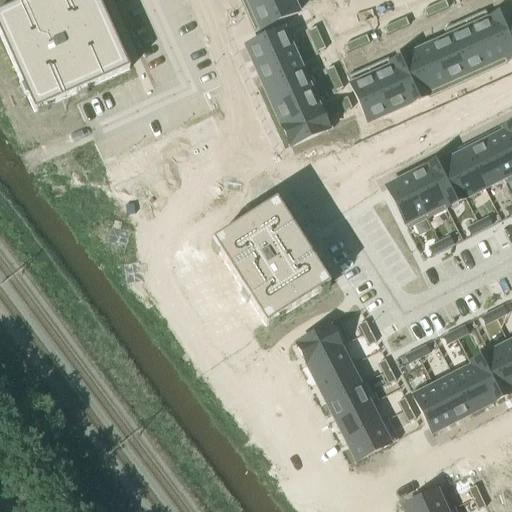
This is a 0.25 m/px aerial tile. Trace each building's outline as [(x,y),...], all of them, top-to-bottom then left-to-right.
[(27,0),(0,12),(0,21),(2,26),(0,26),(0,38),(21,86),(17,87),(23,100),(27,98),(33,112),(36,111),(33,105),(42,101),(45,107),(75,94),(73,88),(82,83),(85,89),(128,70),(127,67),(121,70),(117,61),(123,58),(96,0),(27,0)] [(245,0),(250,9),(270,0),(245,0)] [(270,0),(250,9),(259,30),(297,13),(291,0),(270,0)] [(444,1),(433,6),(436,13),(447,8),(444,1)] [(433,6),(422,10),(425,18),(436,13),(433,6)] [(484,11),(483,12),(506,62),(511,59),(511,23),(505,7),(486,16),(484,11)] [(483,12),(463,20),(484,67),(503,59),(505,62),(506,62),(483,12)] [(405,18),(394,23),(397,31),(408,26),(405,18)] [(463,20),(444,29),(465,76),(484,67),(463,20)] [(394,23),(383,28),(386,36),(397,31),(394,23)] [(315,28),(307,31),(312,42),(320,39),(315,28)] [(287,29),(245,47),(254,68),(296,49),(287,29)] [(445,34),(426,42),(445,85),(465,76),(444,29),(443,30),(445,34)] [(365,36),(354,41),(358,48),(368,43),(365,36)] [(320,39),(312,42),(317,53),(324,50),(320,39)] [(354,41),(343,46),(347,53),(358,48),(354,41)] [(426,42),(406,51),(427,97),(428,97),(426,93),(445,85),(426,42)] [(296,49),(254,68),(263,88),(305,69),(296,49)] [(387,59),(386,59),(407,106),(427,97),(406,51),(405,52),(407,56),(389,64),(387,59)] [(386,59),(366,68),(387,115),(407,106),(386,59)] [(332,67),(325,70),(330,81),(337,78),(332,67)] [(366,68),(346,77),(367,124),(387,115),(366,68)] [(305,69),(263,88),(271,107),(314,89),(305,69)] [(337,78),(330,81),(335,92),(342,89),(337,78)] [(314,89),(271,107),(280,127),(323,108),(314,89)] [(346,98),(339,101),(343,112),(351,109),(346,98)] [(323,108),(280,127),(289,148),(332,129),(323,108)] [(511,123),(501,129),(511,150),(511,123)] [(502,133),(484,143),(505,184),(511,180),(511,150),(501,129),(500,130),(502,133)] [(484,143),(465,152),(483,189),(502,180),(504,184),(505,184),(484,143)] [(444,158),(443,159),(464,199),(483,189),(465,152),(446,162),(444,158)] [(443,159),(424,169),(445,210),(446,209),(464,199),(443,159)] [(424,169),(405,178),(426,220),(445,210),(424,169)] [(405,178),(385,189),(387,192),(406,230),(426,220),(405,178)] [(212,244),(209,246),(216,256),(218,254),(242,292),(240,293),(246,303),(249,302),(264,327),(267,325),(265,321),(273,316),(276,320),(317,293),(315,289),(323,284),(326,288),(328,286),(312,261),(302,245),(275,202),(211,242),(212,244)] [(487,218),(477,224),(480,231),(491,225),(487,218)] [(477,224),(466,229),(470,236),(480,231),(477,224)] [(449,238),(438,243),(442,251),(453,245),(449,238)] [(438,243),(427,249),(431,256),(442,251),(438,243)] [(502,307),(491,313),(495,320),(506,315),(502,307)] [(491,313),(480,319),(484,326),(495,320),(491,313)] [(364,322),(357,326),(362,336),(370,333),(364,322)] [(337,324),(295,345),(306,365),(347,344),(337,324)] [(464,327),(453,333),(456,340),(467,334),(464,327)] [(370,333),(362,336),(368,346),(375,343),(370,333)] [(453,333),(442,338),(446,345),(456,340),(453,333)] [(506,345),(488,354),(509,395),(510,394),(508,391),(511,388),(511,353),(505,340),(504,341),(506,345)] [(347,344),(306,365),(315,384),(353,365),(344,347),(348,345),(347,344)] [(425,347),(414,352),(418,359),(429,354),(425,347)] [(414,352),(404,358),(407,365),(418,359),(414,352)] [(488,354),(469,364),(490,405),(509,395),(488,354)] [(384,361),(377,364),(382,375),(389,371),(384,361)] [(470,368),(451,377),(470,415),(490,405),(469,364),(468,365),(470,368)] [(353,365),(315,384),(325,404),(367,382),(367,381),(358,386),(349,368),(353,366),(353,365)] [(389,371),(382,375),(387,385),(394,381),(389,371)] [(431,383),(430,383),(451,424),(470,415),(451,377),(433,387),(431,383)] [(367,382),(325,404),(335,423),(377,401),(367,382)] [(413,392),(410,393),(431,435),(451,424),(430,383),(413,392)] [(403,399),(396,403),(402,413),(409,410),(403,399)] [(377,401),(335,423),(345,442),(387,421),(386,420),(382,422),(373,404),(377,402),(377,401)] [(409,410),(402,413),(407,423),(414,420),(409,410)] [(387,421),(345,442),(355,462),(397,441),(387,421)] [(475,486),(467,489),(472,500),(479,497),(475,486)] [(440,490),(402,508),(403,511),(446,511),(454,509),(453,507),(449,510),(440,490)] [(479,497),(472,500),(477,511),(484,507),(479,497)]
